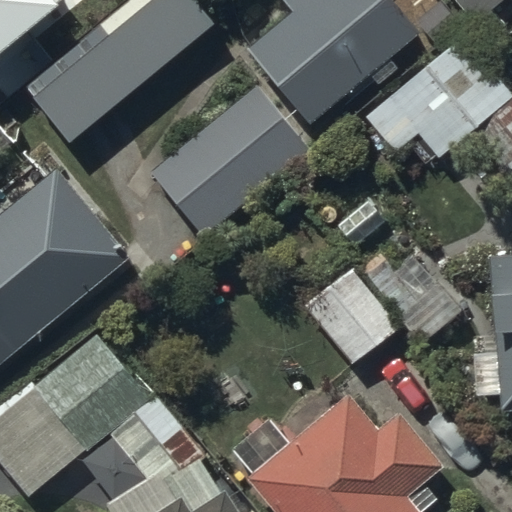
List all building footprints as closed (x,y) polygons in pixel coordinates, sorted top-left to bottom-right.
[(0,0),(0,59),(62,9),(55,0),(0,0)] [(124,0),(24,82),(67,135),(212,17),(198,0),(124,0)] [(286,0),(292,7),(248,44),(308,116),(417,26),(395,0),(286,0)] [(511,0),(461,0),(496,41),(508,30),(495,14),(511,0)] [(437,152),(466,128),(511,90),(461,31),(363,112),(394,149),(417,129),(437,152)] [(202,230),(309,145),(256,80),(150,166),(202,230)] [(511,182),(511,91),(511,90),(466,128),(511,182)] [(0,356),(129,252),(55,161),(0,205),(0,356)] [(511,248),(485,251),(493,347),(471,349),(475,390),(499,388),(500,405),(511,403),(511,248)] [(353,360),(399,321),(349,262),(303,301),(353,360)] [(149,394),(95,328),(0,407),(0,452),(29,487),(81,444),(84,448),(149,394)] [(245,474),(277,511),(424,511),(407,491),(443,462),(398,407),(377,425),(347,390),(245,474)] [(144,473),(110,437),(75,470),(110,506),(144,473)] [(238,511),(223,487),(189,508),(178,491),(144,511),(238,511)]
